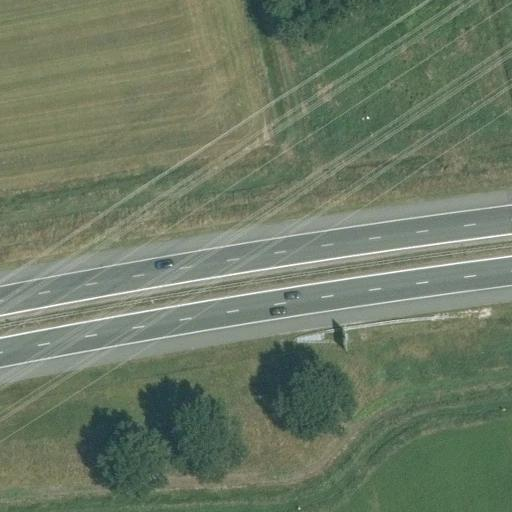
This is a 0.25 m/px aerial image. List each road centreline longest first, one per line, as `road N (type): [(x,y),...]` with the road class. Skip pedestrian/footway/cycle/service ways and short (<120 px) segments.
road 1 (motorway): [(0,354),(511,272)]
road 2 (motorway): [(511,221),(0,302)]
